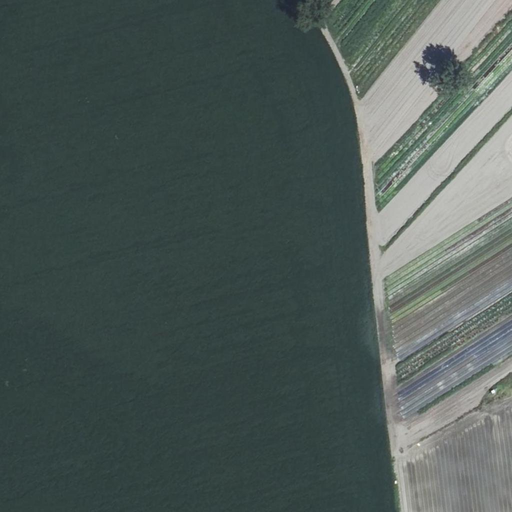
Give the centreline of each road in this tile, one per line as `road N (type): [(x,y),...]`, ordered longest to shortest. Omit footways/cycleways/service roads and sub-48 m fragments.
road 1 (track): [(400,511),(363,112),(326,33)]
road 2 (track): [(393,446),(511,385)]
